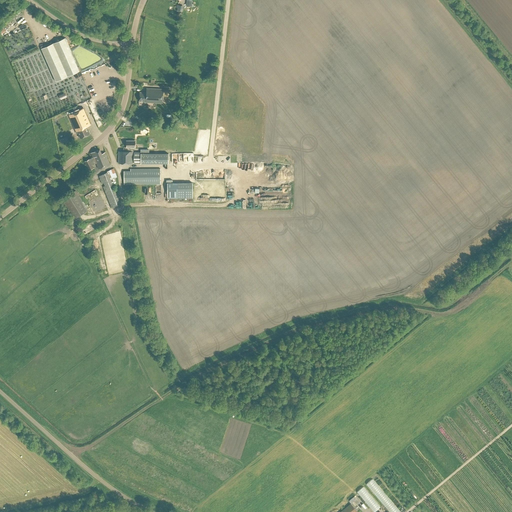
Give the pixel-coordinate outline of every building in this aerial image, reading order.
[(81,76),(79,71),(65,38),(41,49),(56,82),(74,73),(76,78),(81,76)] [(140,93),(139,101),(145,101),(144,102),(163,103),(163,99),(163,89),(146,89),(146,93),(140,93)] [(90,124),(83,108),(68,114),(76,133),(78,132),(80,138),(89,134),(86,126),(90,124)] [(132,163),(132,151),(132,149),(134,149),(134,141),(126,140),(126,147),(123,146),(123,151),(118,151),(118,163),(132,163)] [(220,153),(225,148),(222,144),(216,150),(220,153)] [(139,153),(139,163),(140,163),(169,163),(168,153),(140,153),(139,153)] [(124,170),(124,184),(134,184),(160,184),(160,169),(130,169),(130,170),(124,170)] [(111,181),(117,179),(114,171),(109,173),(111,181)] [(168,198),(193,198),(193,182),(168,183),(168,198)] [(84,195),(93,214),(105,209),(101,201),(102,200),(100,195),(98,196),(96,190),(84,195)] [(95,222),(85,225),(87,231),(97,228),(95,222)] [(351,503),(339,511),(355,511),(357,511),(351,503)]
